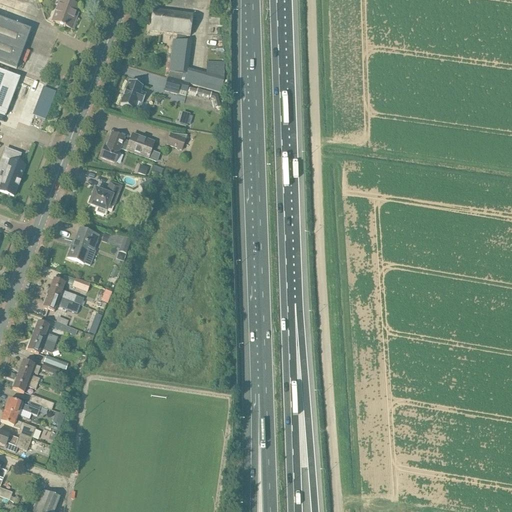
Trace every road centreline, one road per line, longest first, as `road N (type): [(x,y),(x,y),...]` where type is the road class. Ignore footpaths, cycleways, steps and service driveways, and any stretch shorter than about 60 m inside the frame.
road 1 (unclassified): [(336,511),(311,0)]
road 2 (motorway): [(252,0),(266,392)]
road 3 (motorway): [(287,311),(275,0)]
road 4 (residential): [(37,236),(127,0)]
road 5 (motorway): [(314,511),(306,404),(287,311)]
road 6 (motorway): [(294,511),(287,311)]
road 7 (motorway): [(266,392),(255,511)]
road 8 (motorway): [(266,392),(270,511)]
